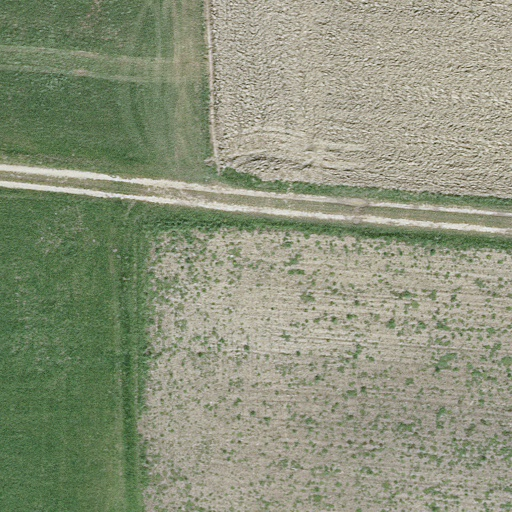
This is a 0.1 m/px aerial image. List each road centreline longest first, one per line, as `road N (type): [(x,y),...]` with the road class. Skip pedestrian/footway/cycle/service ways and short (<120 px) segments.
road 1 (track): [(511,225),(164,193)]
road 2 (track): [(0,177),(164,193)]
